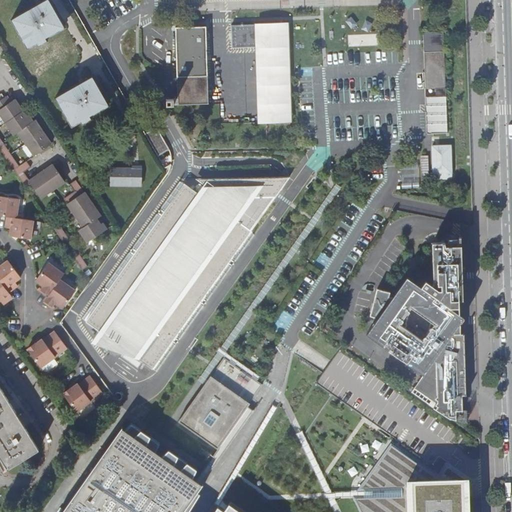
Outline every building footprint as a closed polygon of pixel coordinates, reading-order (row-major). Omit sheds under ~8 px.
[(36,6),(13,19),(29,47),(38,42),(40,45),(48,40),(46,37),(65,27),(50,0),(37,7),(36,6)] [(293,121),(291,21),(232,23),(233,46),(257,46),(259,122),(293,121)] [(206,25),(175,26),(178,97),(173,97),(173,98),(168,98),(168,103),(174,103),(174,104),(209,103),(206,25)] [(446,97),(444,32),(424,32),(424,34),(426,97),(446,97)] [(80,83),(57,97),(73,125),(82,120),(84,123),(92,118),(90,115),(109,105),(94,77),(81,84),(80,83)] [(0,148),(28,189),(33,185),(42,198),(67,182),(55,165),(32,181),(25,172),(32,167),(28,161),(21,165),(0,134),(0,111),(16,134),(20,132),(36,155),(53,143),(37,120),(35,121),(31,115),(29,117),(27,114),(17,99),(13,101),(9,95),(0,101),(0,148)] [(446,97),(426,97),(427,134),(432,134),(447,134),(446,97)] [(154,114),(141,121),(143,126),(157,119),(154,114)] [(451,180),(450,146),(432,146),(433,181),(451,180)] [(142,169),(112,166),(111,182),(134,184),(134,185),(141,186),(143,175),(141,175),(142,169)] [(109,287),(85,321),(152,369),(251,231),(235,219),(251,197),(275,197),(290,177),(247,178),(197,179),(208,186),(207,188),(204,193),(202,195),(185,183),(109,287)] [(103,216),(79,180),(72,184),(77,191),(66,198),(86,227),(81,230),(90,243),(110,230),(105,223),(102,224),(100,222),(99,219),(103,216)] [(204,193),(207,188),(204,186),(204,185),(203,184),(202,183),(201,183),(200,183),(198,183),(197,184),(196,185),(196,187),(196,189),(197,190),(198,191),(199,191),(201,192),(202,191),(204,193)] [(19,198),(0,195),(0,215),(7,216),(16,217),(19,198)] [(54,214),(48,218),(65,242),(70,238),(54,214)] [(16,217),(7,216),(6,223),(11,224),(11,227),(10,235),(31,238),(33,220),(16,217)] [(446,240),(434,240),(435,282),(428,277),(423,284),(438,295),(427,311),(413,302),(402,299),(402,297),(391,294),(392,290),(377,286),(371,314),(399,334),(390,347),(405,358),(414,345),(435,360),(415,387),(455,415),(458,413),(464,413),(463,398),(468,397),(468,388),(465,386),(465,374),(463,375),(462,367),(464,366),(465,364),(466,362),(466,360),(466,358),(466,355),(466,353),(465,350),(464,346),(461,339),(459,303),(461,303),(461,297),(462,297),(461,263),(463,263),(462,243),(446,243),(446,240)] [(81,253),(75,257),(83,269),(88,264),(81,253)] [(0,280),(9,292),(16,287),(12,283),(15,281),(21,277),(8,260),(0,265),(0,280)] [(65,274),(50,263),(36,280),(42,285),(45,287),(42,292),(48,296),(60,279),(65,274)] [(60,279),(48,296),(44,301),(50,306),(53,302),(56,304),(62,308),(75,291),(60,279)] [(0,280),(0,299),(3,298),(6,302),(13,297),(9,292),(0,280)] [(27,348),(41,367),(66,348),(54,330),(42,339),(42,338),(34,343),(27,348)] [(122,428),(63,511),(190,511),(202,494),(198,492),(204,484),(203,484),(254,409),(248,405),(250,402),(263,383),(224,357),(211,375),(179,421),(218,449),(196,480),(184,471),(188,463),(178,456),(172,462),(156,452),(160,443),(150,437),(144,443),(138,439),(141,430),(131,424),(125,430),(122,428)] [(63,393),(77,412),(103,392),(90,375),(79,383),(79,382),(71,388),(70,387),(63,393)] [(0,452),(10,469),(40,450),(0,388),(0,452)] [(354,496),(362,511),(469,511),(469,480),(444,481),(398,448),(370,488),(380,488),(380,495),(354,496)] [(251,511),(230,499),(225,508),(218,503),(212,511),(251,511)]
